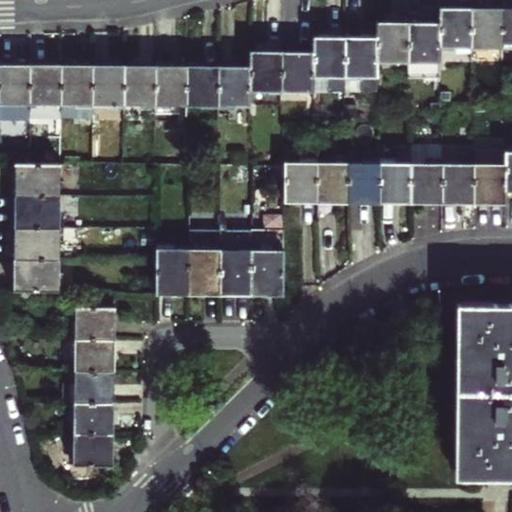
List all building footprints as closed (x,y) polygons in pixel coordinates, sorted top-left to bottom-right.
[(439,72),(439,61),(440,6),(439,6),(439,22),(408,22),(408,59),(407,72),(439,72)] [(440,6),(439,61),(440,61),(440,44),(471,44),(471,7),(441,7),(441,6),(440,6)] [(503,8),(471,7),(471,44),(502,45),(503,8)] [(511,7),(503,8),(502,45),(511,44),(511,7)] [(375,37),(344,37),(344,72),(361,73),(360,89),(376,89),(376,75),(376,20),(375,37)] [(376,59),(408,59),(408,22),(377,22),(377,20),(376,20),(376,75),(376,59)] [(281,52),(280,88),(297,88),(311,89),(311,90),(312,90),(313,35),(312,35),(312,52),(281,52)] [(313,35),(312,90),(313,90),(313,73),(327,73),(327,91),(344,91),(344,72),(344,37),(314,37),(314,35),(313,35)] [(217,66),(217,103),(247,103),(247,105),(249,105),(249,50),(248,50),(248,66),(217,66)] [(250,50),(249,50),(249,105),(249,88),(264,88),(280,88),(281,52),(250,51),(250,50)] [(0,64),(0,117),(29,118),(29,101),(29,65),(0,64)] [(29,65),(29,101),(60,102),(61,65),(29,65)] [(92,65),(61,65),(60,102),(92,102),(92,65)] [(123,102),(123,65),(92,65),(92,102),(123,102)] [(154,66),(123,65),(123,102),(154,103),(154,66)] [(185,103),(186,66),(154,66),(154,103),(185,103)] [(185,103),(217,103),(217,66),(186,66),(185,103)] [(60,102),(60,114),(91,114),(92,102),(60,102)] [(327,107),(327,117),(340,117),(340,107),(327,107)] [(441,163),(441,200),(472,201),(473,149),(473,144),(441,144),(441,145),(441,163)] [(316,162),(316,145),(284,145),(283,160),(285,160),(285,162),(316,162)] [(410,163),(410,200),(441,200),(441,163),(441,145),(410,145),(410,147),(410,163)] [(410,163),(410,147),(396,147),(396,163),(410,163)] [(504,149),(473,149),(472,201),(503,201),(503,203),(504,203),(504,149)] [(362,162),(379,163),(379,153),(362,152),(362,162)] [(283,160),(283,201),(285,201),(285,199),(316,199),(316,162),(285,162),(285,160),(283,160)] [(16,164),(15,194),(58,195),(58,164),(60,164),(60,162),(14,162),(14,164),(16,164)] [(316,199),(347,200),(347,162),(316,162),(316,199)] [(347,162),(347,200),(378,200),(379,163),(362,162),(347,162)] [(379,163),(378,200),(410,200),(410,163),(396,163),(379,163)] [(58,195),(15,194),(15,225),(58,226),(58,195)] [(57,257),(58,226),(15,225),(15,257),(57,257)] [(188,291),(219,292),(220,229),(188,228),(188,249),(188,291)] [(250,292),(251,228),(220,228),(220,229),(219,292),(250,292)] [(250,292),(281,292),(282,292),(283,229),(251,228),(250,292)] [(188,291),(188,249),(157,249),(157,247),(156,247),(155,292),(157,292),(157,291),(188,291)] [(57,257),(15,257),(15,287),(13,287),(13,289),(59,290),(59,288),(57,288),(57,257)] [(458,302),(457,477),(511,476),(511,302),(508,302),(493,302),(458,302)] [(76,337),(113,338),(113,307),(115,307),(115,306),(75,305),(75,307),(76,307),(76,337)] [(112,369),(113,338),(76,337),(75,369),(112,369)] [(75,400),(111,401),(112,369),(75,369),(75,400)] [(74,431),(111,432),(111,401),(75,400),(74,431)] [(72,464),(110,464),(112,464),(112,462),(110,462),(111,432),(74,431),(74,462),(72,462),(72,464)]
